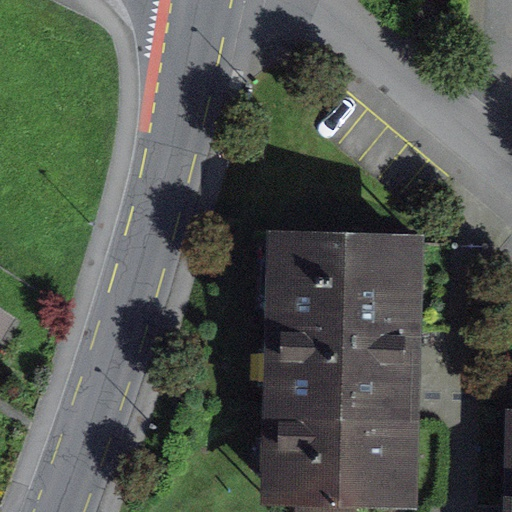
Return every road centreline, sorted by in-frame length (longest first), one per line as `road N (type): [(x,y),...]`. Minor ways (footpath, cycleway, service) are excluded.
road 1 (tertiary): [(50,511),(122,331),(205,0)]
road 2 (residential): [(289,0),(511,182)]
